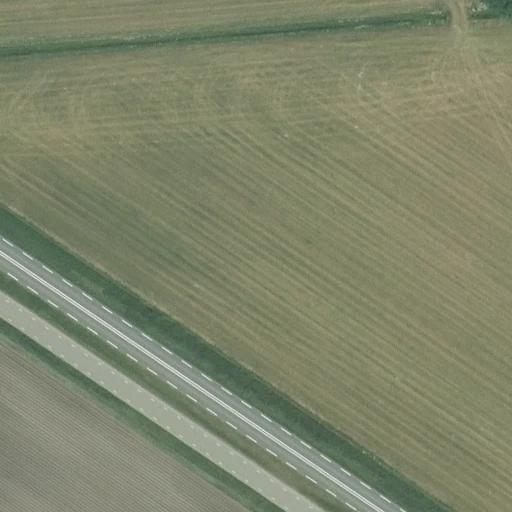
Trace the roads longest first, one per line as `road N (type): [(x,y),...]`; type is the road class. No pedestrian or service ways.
road 1 (primary): [(378,511),(0,254)]
road 2 (unclassified): [(303,511),(0,307)]
